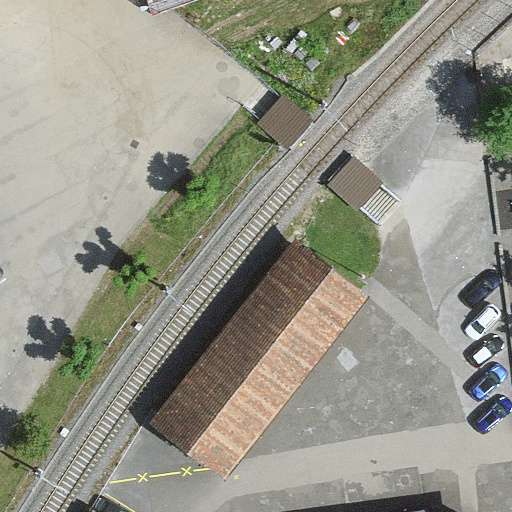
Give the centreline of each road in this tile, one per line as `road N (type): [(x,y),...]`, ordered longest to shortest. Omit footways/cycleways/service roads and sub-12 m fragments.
road 1 (residential): [(511,455),(241,497),(208,511)]
road 2 (unknown): [(447,202),(478,460)]
